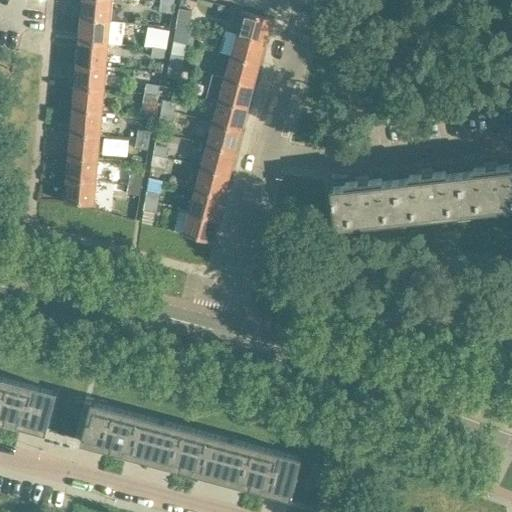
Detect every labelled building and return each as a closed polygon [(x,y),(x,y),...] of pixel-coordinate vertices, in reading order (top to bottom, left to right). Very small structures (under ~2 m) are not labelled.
[(82,0),(81,18),(110,20),(111,0),(82,0)] [(268,11),(271,0),(244,0),(243,4),(268,11)] [(172,14),(173,4),(160,2),(159,11),(172,14)] [(179,9),(177,18),(190,21),(192,11),(179,9)] [(237,33),(265,41),(271,19),(273,19),(273,18),(243,10),(237,33)] [(81,18),(79,41),(108,43),(110,20),(81,18)] [(188,30),(190,21),(177,18),(175,28),(188,30)] [(166,47),(169,30),(150,27),(147,44),(166,47)] [(231,55),(259,63),(265,41),(237,33),(231,55)] [(79,41),(77,64),(106,66),(108,43),(79,41)] [(173,41),(169,64),(182,66),(184,56),(183,56),(185,43),(173,41)] [(164,59),(166,49),(153,47),(151,57),(164,59)] [(225,78),(253,85),(259,63),(231,55),(225,78)] [(77,64),(75,86),(104,89),(106,66),(77,64)] [(180,76),(182,66),(169,64),(167,73),(180,76)] [(213,74),(207,96),(219,100),(247,107),(253,85),(225,78),(213,74)] [(167,77),(165,86),(185,90),(186,80),(167,77)] [(146,83),(145,92),(158,95),(159,85),(146,83)] [(75,86),(73,109),(102,112),(104,89),(75,86)] [(156,104),(158,95),(145,92),(143,102),(156,104)] [(163,99),(161,109),(174,111),(176,102),(163,99)] [(213,122),(241,129),(247,107),(219,100),(213,122)] [(73,109),(71,132),(100,135),(102,112),(73,109)] [(172,121),(174,111),(161,109),(159,119),(172,121)] [(207,144),(236,151),(241,129),(213,122),(207,144)] [(138,128),(137,138),(150,140),(151,130),(138,128)] [(71,132),(69,155),(98,157),(100,135),(71,132)] [(148,150),(150,140),(137,138),(135,147),(148,150)] [(202,166),(230,174),(236,151),(207,144),(202,166)] [(155,145),(153,154),(166,157),(168,147),(155,145)] [(165,166),(166,157),(153,154),(151,164),(165,166)] [(67,178),(96,180),(98,157),(69,155),(67,178)] [(460,172),(465,210),(511,204),(511,165),(510,166),(510,163),(497,164),(496,164),(497,168),(487,169),(487,165),(486,166),(486,165),(474,167),(474,170),(460,171),(460,172)] [(196,188),(224,196),(230,174),(202,166),(196,188)] [(396,179),(400,217),(465,210),(460,172),(460,171),(446,173),(446,170),(433,171),(433,172),(433,175),(423,176),(423,173),(422,173),(410,174),(410,177),(396,179)] [(130,173),(129,183),(142,185),(143,176),(130,173)] [(331,186),(336,229),(337,229),(336,224),(400,217),(396,179),(382,180),(382,177),(369,179),(368,179),(369,182),(359,183),(359,180),(358,180),(346,181),(346,184),(334,186),(331,186)] [(96,203),(94,203),(96,180),(67,178),(65,200),(63,200),(63,201),(94,204),(96,204),(96,203)] [(140,195),(142,185),(129,183),(127,193),(140,195)] [(190,210),(218,218),(224,196),(196,188),(190,210)] [(147,190),(145,200),(158,202),(160,192),(147,190)] [(157,212),(158,202),(145,200),(144,209),(157,212)] [(177,219),(174,230),(182,232),(182,233),(213,241),(214,240),(212,240),(218,218),(190,210),(187,221),(177,219)] [(0,375),(0,416),(5,418),(4,421),(17,424),(18,422),(45,429),(45,431),(46,432),(57,391),(0,375)] [(152,457),(162,419),(92,400),(81,441),(83,441),(83,439),(111,446),(110,449),(123,452),(124,450),(152,457)] [(222,476),(232,437),(162,419),(152,457),(180,465),(179,467),(192,471),(193,468),(222,476)] [(232,437),(222,476),(250,483),(249,486),(262,489),(263,487),(290,494),(289,497),(291,497),(302,456),(232,437)]
